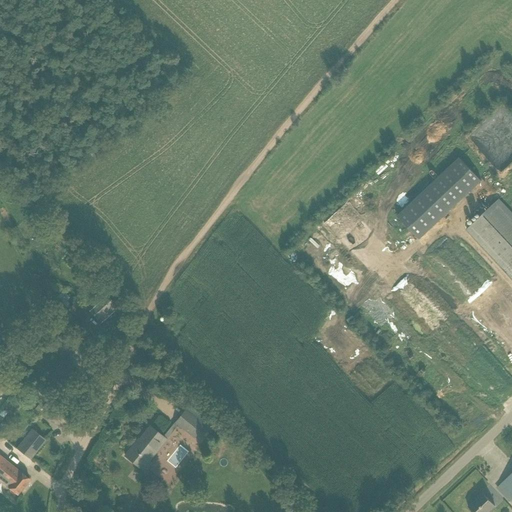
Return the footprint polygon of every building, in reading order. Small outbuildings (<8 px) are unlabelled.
[(426,189),(448,212),(481,181),(459,158),(426,189)] [(467,229),(511,277),(511,213),(499,200),(467,229)] [(388,281),(430,328),(444,315),(402,268),(388,281)] [(90,311),(93,315),(100,322),(117,308),(107,296),(90,311)] [(40,299),(31,305),(34,310),(43,305),(40,299)] [(67,310),(78,323),(87,315),(75,302),(67,310)] [(73,318),(64,308),(57,315),(66,324),(73,318)] [(55,341),(70,355),(77,347),(61,334),(55,341)] [(7,353),(16,361),(28,347),(19,339),(7,353)] [(50,377),(55,382),(63,388),(78,371),(65,360),(50,377)] [(34,409),(47,419),(52,413),(40,403),(34,409)] [(175,422),(194,437),(203,427),(184,412),(175,422)] [(125,456),(132,462),(144,471),(149,464),(145,460),(163,437),(150,426),(139,440),(141,441),(133,450),(131,448),(125,456)] [(16,449),(30,460),(46,440),(31,429),(16,449)] [(0,481),(9,488),(10,489),(9,490),(9,492),(12,494),(14,494),(15,493),(17,495),(29,479),(0,455),(0,481)] [(511,472),(501,483),(511,495),(511,472)] [(468,507),(473,511),(488,511),(495,506),(482,493),(468,507)]
